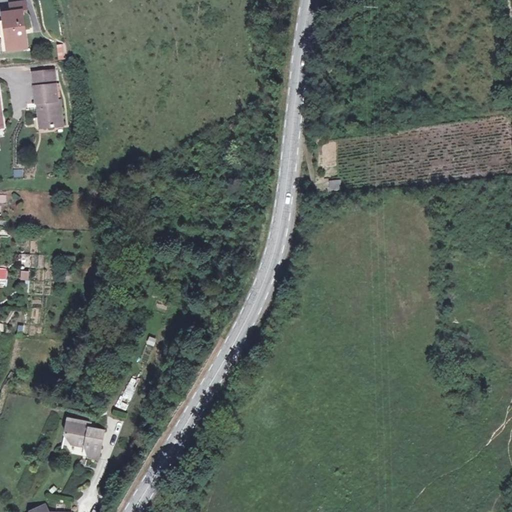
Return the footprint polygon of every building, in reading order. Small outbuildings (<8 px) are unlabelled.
[(18,7),(10,8),(11,16),(18,15),(22,14),(18,7)] [(11,16),(0,17),(0,19),(0,23),(3,43),(4,50),(23,46),(18,15),(11,16)] [(56,45),(58,60),(65,60),(64,44),(56,45)] [(23,52),(23,46),(4,50),(5,55),(23,52)] [(28,77),(30,90),(52,86),(50,74),(28,77)] [(55,101),(52,86),(30,90),(32,105),(34,105),(36,120),(42,119),(43,131),(62,128),(58,101),(55,101)] [(330,181),(330,191),(343,190),(343,180),(330,181)] [(90,419),(68,415),(65,429),(68,430),(73,439),(72,441),(90,445),(100,448),(105,427),(89,424),(90,419)] [(98,456),(100,448),(90,445),(88,454),(98,456)]
